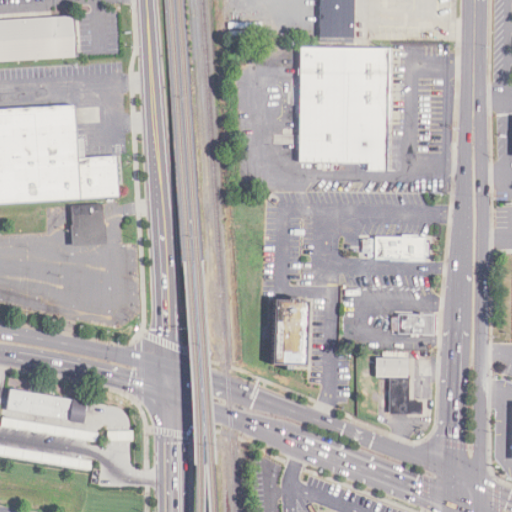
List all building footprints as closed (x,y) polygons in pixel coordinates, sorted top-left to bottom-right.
[(318,0),(318,36),(352,37),(352,0),(318,0)] [(0,20),(0,60),(75,57),(73,17),(0,20)] [(296,46),(393,47),(392,122),(385,122),(384,173),(365,173),(358,163),(295,163),(296,46)] [(0,109),(0,204),(119,197),(117,156),(77,158),(74,105),(0,109)] [(71,246),(104,244),(103,204),(70,205),(71,246)] [(307,301),(267,300),(266,365),(306,366),(307,301)] [(392,315),(392,330),(399,330),(399,334),(435,335),(436,313),(400,312),(400,316),(392,315)] [(373,357),(406,357),(406,402),(418,402),(418,414),(388,414),(388,379),(373,379),(373,357)] [(4,410),(7,389),(86,402),(83,422),(4,410)] [(0,426),(0,421),(1,416),(97,432),(96,442),(0,426)] [(132,440),(107,440),(107,431),(132,431),(132,440)] [(90,470),(0,454),(0,445),(92,460),(90,470)]
